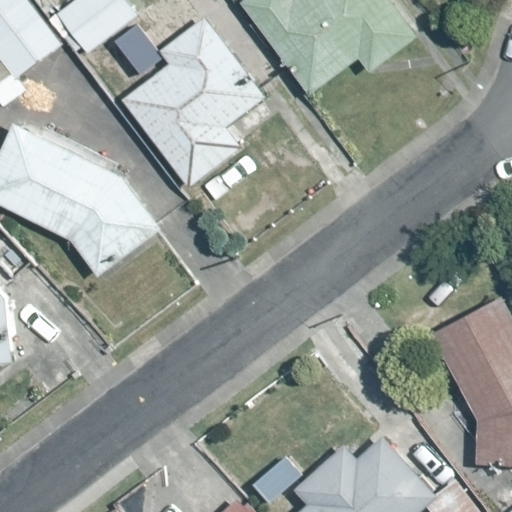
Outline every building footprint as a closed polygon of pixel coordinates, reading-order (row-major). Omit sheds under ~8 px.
[(64,43),(32,0),(0,0),(0,99),(4,105),(26,89),(18,77),(64,43)] [(143,10),(135,0),(65,0),(53,10),(86,53),(143,10)] [(401,0),(246,0),(314,91),(363,55),(373,69),(424,30),(401,0)] [(265,97),(206,17),(161,50),(171,63),(127,95),(192,183),(245,144),(229,123),(265,97)] [(118,174),(21,121),(0,160),(0,197),(75,238),(102,271),(163,224),(118,174)] [(0,363),(25,360),(18,291),(0,269),(0,363)] [(511,455),(511,300),(507,292),(436,330),(484,419),(482,454),(511,455)] [(417,511),(449,484),(391,420),(356,452),(345,441),(300,482),(315,498),(299,511),(417,511)] [(257,511),(241,493),(218,511),(257,511)]
